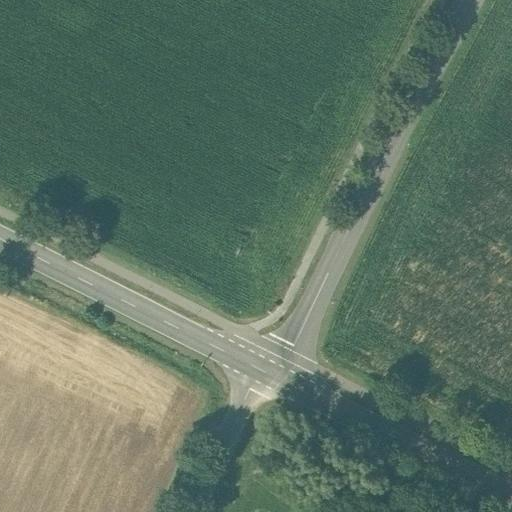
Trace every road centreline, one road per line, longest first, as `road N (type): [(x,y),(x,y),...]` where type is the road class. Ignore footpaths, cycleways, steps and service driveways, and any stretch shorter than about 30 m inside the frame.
road 1 (tertiary): [(267,374),(293,345),(468,0)]
road 2 (tertiary): [(0,239),(267,374)]
road 3 (tertiary): [(267,374),(511,492)]
road 4 (unclassified): [(195,511),(244,400),(267,374)]
